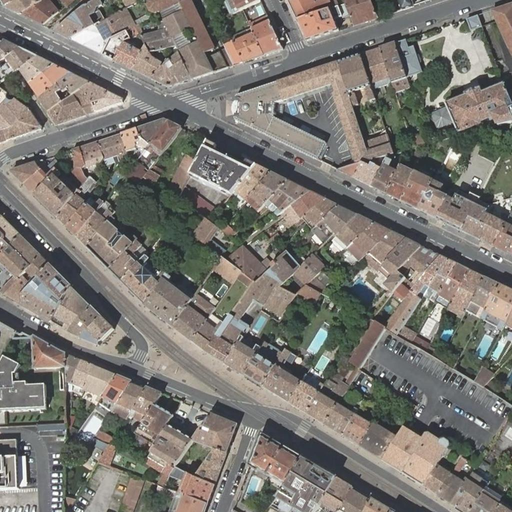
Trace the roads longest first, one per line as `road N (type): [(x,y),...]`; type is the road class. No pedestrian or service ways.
road 1 (secondary): [(168,104),(511,273)]
road 2 (tertiary): [(0,186),(139,340),(133,370)]
road 3 (secondary): [(442,511),(296,419),(256,417)]
road 4 (secondary): [(0,21),(168,104)]
road 5 (tertiary): [(302,58),(471,0)]
road 6 (secondary): [(133,370),(0,306)]
road 7 (tertiary): [(168,104),(302,58)]
road 8 (secondary): [(256,417),(133,370)]
